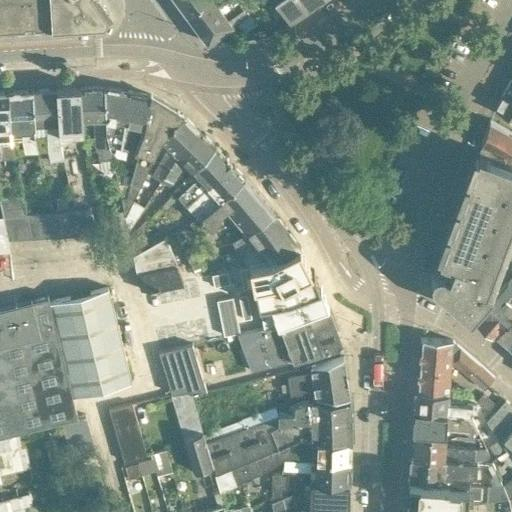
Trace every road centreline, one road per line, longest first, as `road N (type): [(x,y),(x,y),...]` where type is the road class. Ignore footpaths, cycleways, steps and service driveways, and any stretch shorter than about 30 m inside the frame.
road 1 (residential): [(377,294),(201,75)]
road 2 (residential): [(429,208),(407,200),(466,76),(511,8)]
road 3 (residential): [(372,511),(377,294)]
road 4 (tertiary): [(201,75),(274,65),(371,0)]
road 5 (tertiary): [(171,65),(102,51),(0,58)]
road 6 (residential): [(511,375),(451,322),(377,294)]
